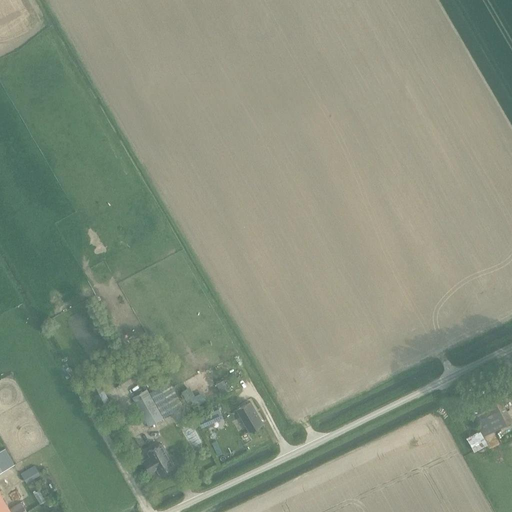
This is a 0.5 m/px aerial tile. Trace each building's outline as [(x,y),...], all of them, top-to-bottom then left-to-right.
[(222,394),(229,390),(223,380),(216,384),(222,394)] [(178,421),(187,415),(168,382),(149,392),(163,417),(173,412),(178,421)] [(459,391),(465,404),(482,397),(482,396),(476,384),(459,391)] [(495,389),(482,396),(482,397),(465,404),(477,432),(479,431),(482,436),(487,434),(511,422),(495,389)] [(94,396),(101,409),(111,404),(104,391),(94,396)] [(147,427),(163,418),(150,396),(135,404),(147,427)] [(254,402),(240,410),(251,430),(265,422),(254,402)] [(201,429),(223,419),(218,409),(196,419),(201,429)] [(0,472),(14,465),(1,443),(0,444),(0,472)] [(150,457),(143,461),(150,472),(156,468),(159,473),(174,465),(161,443),(147,452),(150,457)] [(20,473),(25,483),(40,475),(34,465),(20,473)] [(26,511),(21,502),(9,509),(0,494),(0,511),(26,511)]
